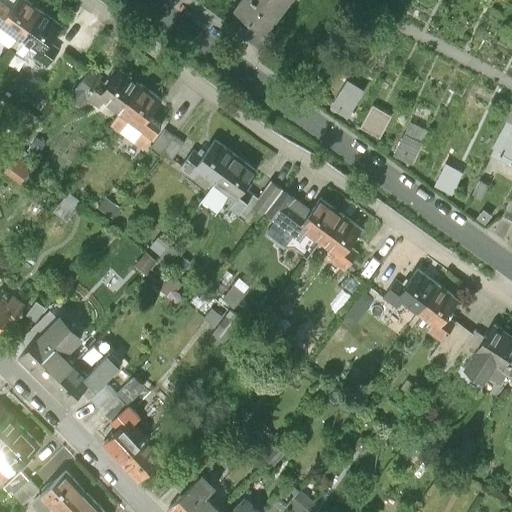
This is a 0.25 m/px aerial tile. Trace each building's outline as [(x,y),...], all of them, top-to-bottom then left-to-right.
[(0,0),(0,31),(1,29),(23,45),(45,15),(24,0),(20,0),(13,10),(0,0)] [(269,37),(298,0),(244,0),(236,11),(255,26),(269,37)] [(45,15),(23,45),(36,54),(32,60),(48,71),(60,53),(52,48),(65,29),(45,15)] [(255,26),(244,40),(263,54),(274,40),(269,37),(255,26)] [(99,80),(85,99),(99,110),(105,103),(120,115),(142,86),(121,70),(108,87),(99,80)] [(364,92),(346,81),(328,110),(346,121),(364,92)] [(120,115),(112,126),(146,152),(163,129),(152,120),(165,104),(142,86),(120,115)] [(391,118),(372,107),(359,130),(378,141),(391,118)] [(511,109),(488,157),(511,168),(511,109)] [(166,131),(152,149),(162,157),(164,154),(176,139),(166,131)] [(422,144),(403,135),(392,158),(411,167),(422,144)] [(185,146),(176,139),(164,154),(174,162),(185,146)] [(195,151),(180,171),(195,182),(202,173),(214,182),(235,156),(216,141),(204,157),(195,151)] [(235,156),(214,182),(232,197),(224,207),(239,219),(250,204),(241,197),(259,174),(235,156)] [(17,158),(5,173),(21,185),(33,169),(17,158)] [(462,174),(444,164),(433,189),(451,198),(462,174)] [(285,190),(274,182),(256,209),(267,217),(285,190)] [(488,187),(478,182),(471,198),(479,203),(488,187)] [(285,190),(267,217),(301,240),(306,234),(321,245),(343,214),(322,199),(314,210),(285,190)] [(343,214),(321,245),(336,256),(332,262),(346,272),(359,254),(351,249),(365,230),(343,214)] [(160,259),(170,246),(159,238),(149,250),(160,259)] [(171,261),(185,273),(191,264),(170,246),(160,259),(167,265),(171,261)] [(158,262),(147,252),(135,266),(147,276),(158,262)] [(396,280),(383,298),(398,310),(403,304),(417,315),(440,286),(419,270),(405,287),(396,280)] [(181,280),(167,271),(155,285),(169,296),(181,280)] [(252,288),(240,279),(223,301),(247,320),(262,300),(250,290),(252,288)] [(440,286),(417,315),(433,327),(428,333),(442,343),(455,325),(448,319),(461,303),(440,286)] [(0,296),(0,331),(8,321),(14,325),(28,307),(15,297),(9,303),(0,296)] [(224,317),(212,308),(205,318),(216,327),(224,317)] [(232,312),(214,336),(226,344),(244,321),(232,312)] [(53,390),(78,365),(70,357),(87,339),(64,315),(20,358),(53,390)] [(457,323),(455,325),(442,343),(429,361),(446,374),(463,352),(473,360),(487,340),(475,332),(473,335),(457,323)] [(511,338),(495,327),(487,340),(473,360),(465,372),(487,387),(492,380),(503,388),(510,378),(511,379),(511,338)] [(89,376),(78,365),(53,390),(68,406),(85,390),(92,397),(108,383),(124,368),(111,355),(89,376)] [(118,394),(102,408),(101,410),(115,424),(132,407),(149,390),(136,376),(118,394)] [(366,383),(357,377),(352,384),(360,390),(366,383)] [(113,389),(108,383),(92,397),(102,408),(118,394),(113,389)] [(0,447),(22,427),(3,406),(0,408),(0,447)] [(119,428),(103,443),(120,462),(147,436),(135,424),(142,418),(132,407),(115,424),(119,428)] [(42,448),(22,427),(0,447),(0,448),(19,469),(42,448)] [(147,436),(120,462),(139,482),(158,465),(164,472),(180,457),(169,445),(162,452),(147,436)] [(285,454),(275,445),(265,457),(275,466),(285,454)] [(175,485),(186,496),(206,476),(195,466),(175,485)] [(41,495),(56,511),(65,511),(87,492),(67,470),(41,495)] [(21,473),(4,489),(13,496),(16,494),(30,481),(21,473)] [(186,496),(171,511),(220,511),(223,510),(211,498),(220,489),(206,476),(186,496)] [(450,478),(444,487),(454,493),(459,484),(450,478)] [(41,493),(30,481),(16,494),(27,506),(41,493)] [(284,511),(290,506),(301,493),(289,482),(271,502),(282,511),(284,511)] [(105,511),(87,492),(65,511),(105,511)] [(301,493),(290,506),(296,511),(307,511),(314,505),(301,493)] [(234,511),(224,511),(223,510),(220,511),(260,511),(247,499),(234,511)]
